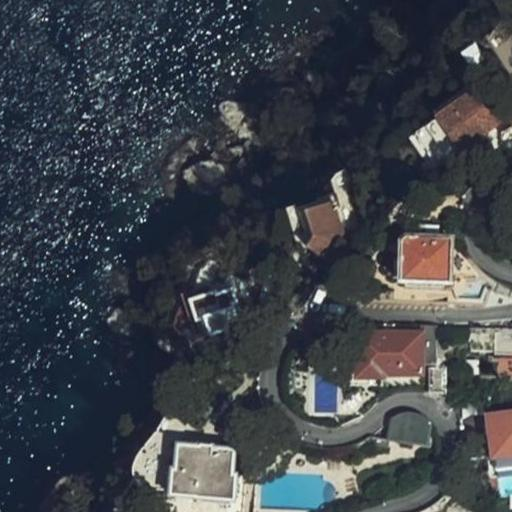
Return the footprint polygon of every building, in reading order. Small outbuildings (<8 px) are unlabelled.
[(511,110),(504,116),(486,93),(477,93),(475,96),(473,103),(431,133),(449,160),(507,120),(511,126),(511,110)] [(335,203),(305,213),(313,243),(307,250),(326,262),(345,236),(335,203)] [(313,243),(305,213),(296,216),(307,250),(313,243)] [(368,232),(388,233),(389,221),(368,220),(368,232)] [(401,233),(388,233),(368,232),(356,231),(351,237),(349,277),(400,279),(401,233)] [(232,308),(239,307),(235,294),(219,299),(217,297),(186,306),(196,341),(228,331),(230,336),(239,333),(232,308)] [(245,331),(239,307),(232,308),(239,333),(245,331)] [(440,365),(441,330),(424,329),(424,336),(423,366),(440,365)] [(511,331),(494,331),(476,331),(475,351),(497,352),(497,356),(511,356),(511,331)] [(422,377),(423,366),(424,336),(362,336),(361,381),(383,381),(383,377),(422,377)] [(431,395),(446,396),(447,371),(432,371),(431,395)] [(315,412),(338,412),(337,374),(315,374),(315,412)] [(392,420),(388,442),(428,448),(431,427),(425,420),(413,415),(402,416),(392,420)] [(493,459),(511,457),(511,418),(489,422),(493,459)] [(234,455),(181,451),(178,475),(152,475),(150,492),(171,493),(172,500),(158,500),(157,511),(228,511),(229,505),(235,505),(237,479),(233,478),(234,455)] [(511,471),(511,457),(493,459),(495,474),(511,471)]
